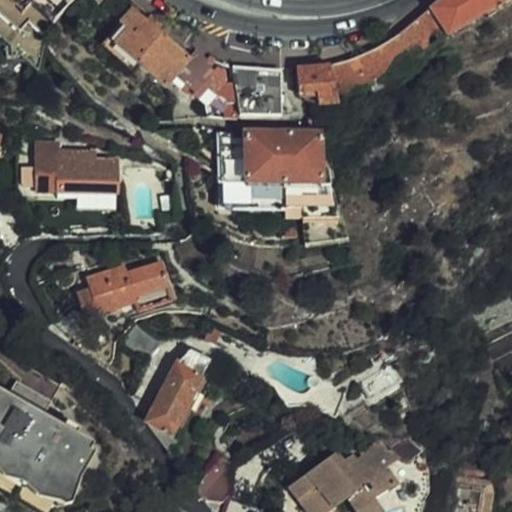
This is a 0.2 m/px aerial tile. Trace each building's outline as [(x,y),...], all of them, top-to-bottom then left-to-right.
[(0,0),(0,45),(0,46),(0,48),(1,51),(0,54),(1,59),(14,59),(32,77),(37,41),(34,38),(37,34),(24,20),(2,0),(0,0)] [(2,0),(24,20),(37,34),(69,0),(2,0)] [(80,0),(93,11),(104,0),(80,0)] [(468,0),(443,0),(432,9),(448,35),(452,32),(480,16),(468,0)] [(468,0),(480,16),(504,0),(468,0)] [(411,29),(384,48),(397,70),(407,64),(448,35),(432,9),(411,29)] [(157,38),(143,25),(126,10),(118,19),(124,25),(108,44),(164,93),(175,81),(194,97),(202,88),(214,98),(223,88),(221,79),(215,73),(212,77),(204,69),(208,66),(196,55),(187,65),(157,38)] [(163,30),(149,18),(143,25),(157,38),(163,30)] [(311,108),(318,107),(338,105),(366,89),(395,71),(397,70),(384,48),(364,59),(347,66),(330,69),(298,72),(299,97),(311,108)] [(395,71),(366,89),(372,100),(401,82),(395,71)] [(255,75),(232,73),(238,118),(280,118),(280,100),(279,76),(255,75)] [(220,207),(283,209),(283,186),(245,185),(246,135),(221,134),(221,141),(220,207)] [(308,201),(338,201),(331,169),(323,136),(286,136),(246,135),(245,185),(283,186),(283,209),(308,210),(308,201)] [(118,162),(90,162),(56,161),(56,153),(56,146),(36,145),(35,193),(95,195),(95,205),(117,206),(118,162)] [(56,153),(56,161),(90,162),(90,153),(56,153)] [(83,209),(43,208),(42,235),(46,235),(59,238),(82,237),(83,209)] [(0,267),(1,269),(4,259),(14,246),(19,244),(0,227),(0,267)] [(81,293),(88,319),(122,308),(125,319),(175,304),(163,264),(130,274),(128,267),(89,279),(92,290),(81,293)] [(150,361),(163,343),(139,326),(125,344),(150,361)] [(150,423),(174,435),(204,375),(210,362),(191,353),(182,362),(150,423)] [(362,385),(371,400),(400,384),(390,368),(362,385)] [(204,375),(174,435),(181,439),(212,379),(204,375)] [(0,462),(61,498),(90,449),(39,419),(48,403),(20,386),(13,399),(0,391),(0,462)] [(465,436),(480,442),(489,416),(481,413),(482,409),(476,408),(465,436)] [(383,511),(376,502),(399,486),(388,470),(394,466),(404,470),(416,462),(406,449),(389,460),(381,448),(368,457),(370,459),(348,474),(338,460),(293,491),(307,511),(331,511),(347,501),(354,511),(383,511)] [(224,502),(231,496),(231,463),(220,459),(197,489),(206,500),(224,502)] [(492,480),(472,477),(469,477),(454,474),(447,511),(493,511),(496,493),(492,480)]
